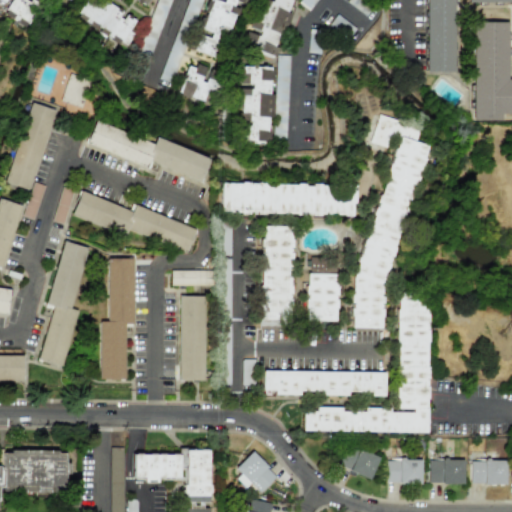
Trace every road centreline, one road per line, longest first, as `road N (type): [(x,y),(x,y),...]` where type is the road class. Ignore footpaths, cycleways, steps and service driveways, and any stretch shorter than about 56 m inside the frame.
road 1 (residential): [(0,414),(233,418),(261,429),(343,500),(390,511),(511,511)]
road 2 (residential): [(184,201),(66,159),(11,336),(0,336)]
road 3 (residential): [(151,415),(157,270)]
